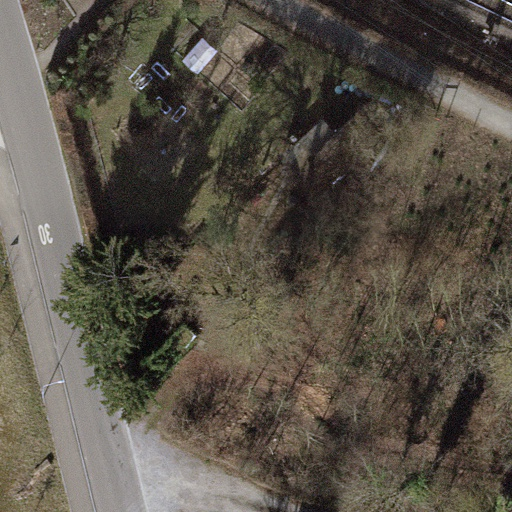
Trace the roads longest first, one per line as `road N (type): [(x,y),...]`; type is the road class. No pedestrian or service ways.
road 1 (residential): [(0,68),(110,511)]
road 2 (track): [(511,124),(252,0)]
road 3 (track): [(109,507),(205,496),(253,511)]
